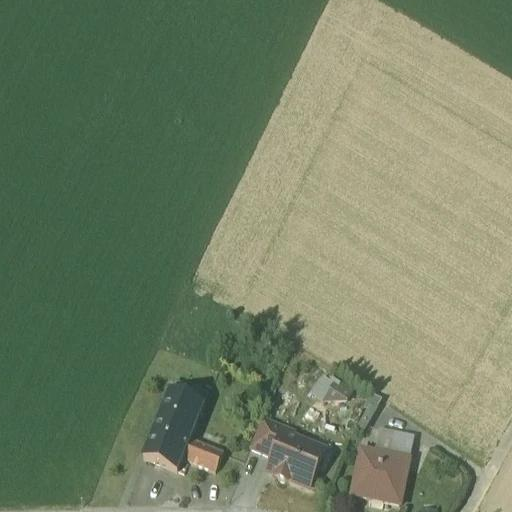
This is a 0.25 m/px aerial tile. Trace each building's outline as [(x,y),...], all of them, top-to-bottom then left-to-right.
[(167,398),(163,397),(161,403),(165,404),(159,418),(156,417),(153,422),(157,424),(143,458),(154,462),(153,466),(159,469),(160,465),(176,471),(181,459),(189,440),(207,394),(191,388),(186,401),(169,394),(167,398)] [(293,432),(261,419),(249,449),(273,459),(283,435),(290,438),(293,432)] [(290,438),(283,435),(273,459),(275,464),(271,473),(276,475),(277,479),(284,482),(288,480),(308,488),(321,456),(307,450),(308,446),(290,438)] [(222,453),(189,440),(181,459),(214,472),(222,453)] [(408,460),(360,450),(351,495),(398,505),(408,460)]
